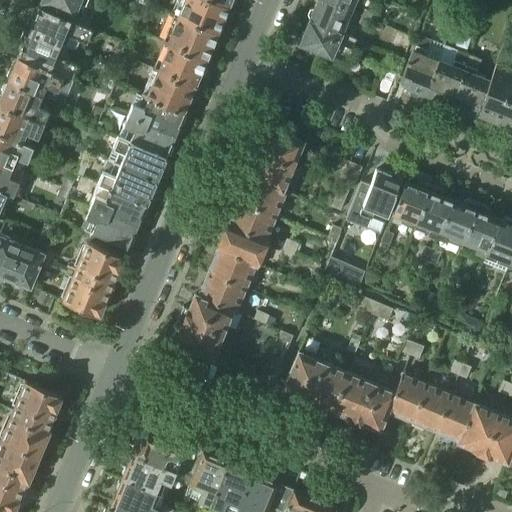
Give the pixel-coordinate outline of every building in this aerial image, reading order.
[(85,7),(87,0),(40,0),(41,0),(40,3),(73,17),(78,4),(85,7)] [(142,18),(149,0),(135,0),(136,1),(137,3),(133,14),(142,18)] [(216,0),(183,0),(177,15),(218,31),(229,5),(216,0)] [(352,10),(327,0),(317,0),(315,7),(310,8),(308,14),(310,17),(309,19),(343,32),(352,10)] [(327,0),(352,10),(356,0),(327,0)] [(363,6),(361,13),(376,20),(379,13),(363,6)] [(93,29),(39,7),(33,20),(29,20),(26,26),(29,31),(28,32),(67,48),(75,51),(80,40),(87,43),(93,29)] [(414,20),(417,11),(409,8),(405,17),(414,20)] [(373,27),(376,20),(361,13),(357,21),(373,27)] [(133,14),(129,26),(138,29),(142,18),(133,14)] [(90,20),(78,15),(75,21),(87,27),(90,20)] [(166,41),(169,43),(207,58),(218,31),(177,15),(173,25),(165,22),(160,34),(168,37),(166,41)] [(349,34),(343,32),(309,19),(301,39),(304,45),(348,64),(349,61),(348,60),(358,38),(349,34)] [(511,21),(503,44),(511,47),(511,21)] [(139,29),(146,31),(148,25),(142,22),(139,29)] [(72,79),(77,65),(71,62),(67,48),(28,32),(24,33),(21,39),(23,43),(18,57),(62,75),(72,79)] [(423,93),(423,92),(425,93),(445,44),(432,39),(419,34),(400,83),(409,86),(409,88),(411,92),(418,95),(423,93)] [(111,62),(122,66),(131,45),(120,40),(111,62)] [(169,43),(158,69),(196,84),(207,58),(169,43)] [(441,99),(451,103),(471,54),(445,44),(425,93),(428,94),(427,96),(429,98),(436,101),(440,101),(441,99)] [(133,59),(137,50),(130,47),(127,56),(133,59)] [(403,58),(390,53),(385,68),(398,72),(403,58)] [(476,113),(490,79),(476,73),(482,59),(471,54),(451,103),(461,107),(459,109),(462,112),(469,115),(473,114),(474,112),(476,113)] [(8,80),(7,81),(42,95),(47,85),(57,89),(62,75),(18,57),(13,69),(9,70),(7,76),(8,80)] [(490,79),(476,113),(511,127),(511,67),(497,61),(490,79)] [(118,73),(106,69),(99,89),(110,94),(118,73)] [(184,112),(196,84),(158,69),(147,96),(148,97),(184,112)] [(129,78),(121,75),(118,81),(127,84),(129,78)] [(39,104),(42,95),(7,81),(7,82),(4,83),(1,90),(2,94),(0,98),(0,106),(43,124),(49,109),(39,104)] [(133,103),(129,114),(175,133),(179,124),(184,123),(187,116),(184,113),(184,112),(148,97),(147,96),(138,92),(133,103)] [(94,105),(90,114),(100,119),(104,110),(94,105)] [(0,133),(23,143),(23,142),(27,144),(31,134),(37,137),(43,124),(0,106),(0,133)] [(86,123),(96,128),(100,119),(90,114),(86,123)] [(174,146),(172,142),(175,133),(129,114),(120,136),(131,140),(130,140),(166,155),(168,151),(172,151),(174,146)] [(250,147),(293,165),(303,141),(266,125),(260,139),(254,137),(250,147)] [(27,144),(23,142),(23,143),(0,133),(0,161),(22,171),(33,146),(27,144)] [(165,169),(162,165),(166,155),(130,140),(131,140),(120,136),(119,135),(109,159),(157,178),(157,176),(162,175),(165,169)] [(81,137),(76,151),(84,154),(90,141),(81,137)] [(246,174),(250,176),(283,189),(293,165),(250,147),(246,157),(252,159),(246,174)] [(159,184),(156,180),(157,178),(109,159),(99,183),(110,188),(110,187),(147,202),(151,192),(156,192),(159,184)] [(0,190),(6,193),(12,195),(22,171),(0,161),(0,190)] [(350,186),(353,188),(362,166),(350,161),(341,183),(350,186)] [(347,218),(381,232),(401,178),(377,169),(372,184),(362,180),(347,218)] [(250,176),(240,200),(277,215),(287,191),(283,189),(250,176)] [(74,181),(64,177),(61,186),(70,190),(72,184),(74,181)] [(415,223),(430,184),(419,179),(417,185),(405,180),(390,218),(400,222),(402,218),(415,223)] [(338,190),(347,194),(350,186),(341,183),(338,190)] [(68,196),(91,205),(138,224),(142,214),(146,214),(149,207),(146,203),(147,202),(110,187),(110,188),(106,198),(72,184),(70,190),(68,196)] [(430,184),(415,223),(430,229),(428,233),(437,237),(452,199),(440,194),(443,189),(430,184)] [(66,199),(68,196),(70,190),(61,186),(57,195),(66,199)] [(335,198),(344,202),(347,194),(338,190),(335,198)] [(35,205),(17,197),(15,203),(33,211),(35,205)] [(344,202),(335,198),(332,206),(341,209),(344,202)] [(463,203),(452,199),(437,237),(447,241),(449,237),(463,242),(478,202),(466,198),(463,203)] [(240,200),(230,222),(230,223),(268,238),(277,215),(240,200)] [(478,202),(463,242),(476,248),(475,252),(485,256),(500,217),(488,213),(490,207),(478,202)] [(81,227),(92,231),(128,246),(129,244),(134,244),(136,237),(134,233),(138,224),(91,205),(81,227)] [(507,267),(511,253),(511,222),(500,217),(485,256),(483,261),(506,270),(507,267)] [(269,238),(268,238),(230,223),(230,222),(229,222),(218,247),(219,248),(257,263),(257,264),(258,264),(269,238)] [(333,224),(328,236),(336,240),(342,228),(333,224)] [(386,229),(381,242),(390,245),(395,233),(386,229)] [(92,231),(89,240),(125,255),(128,246),(92,231)] [(5,277),(7,278),(21,243),(0,234),(0,278),(2,279),(5,277)] [(284,246),(299,251),(302,243),(288,237),(284,246)] [(112,285),(125,255),(89,240),(77,270),(112,285)] [(29,287),(38,266),(44,253),(21,243),(7,278),(10,279),(11,283),(17,285),(20,283),(29,287)] [(299,251),(284,246),(281,254),(295,260),(299,251)] [(430,263),(435,250),(427,247),(421,259),(430,263)] [(257,263),(219,248),(209,272),(247,287),(257,264),(257,263)] [(443,254),(435,250),(430,263),(438,267),(443,254)] [(45,251),(44,253),(38,266),(49,270),(55,255),(45,251)] [(350,263),(332,256),(325,270),(346,279),(352,264),(350,263)] [(100,314),(112,285),(77,270),(64,299),(100,314)] [(274,270),(271,278),(283,283),(286,276),(274,270)] [(209,272),(200,295),(233,309),(237,311),(247,287),(209,272)] [(418,286),(413,300),(430,306),(435,292),(418,286)] [(233,309),(200,295),(196,293),(190,308),(185,305),(180,316),(223,334),(233,309)] [(355,306),(360,308),(357,316),(359,322),(366,325),(371,313),(376,301),(360,294),(355,306)] [(371,313),(388,320),(393,308),(376,301),(371,313)] [(442,320),(449,306),(440,302),(433,316),(442,320)] [(258,309),(254,318),(266,323),(270,314),(258,309)] [(484,321),(462,312),(457,324),(478,334),(484,321)] [(213,358),(223,334),(180,316),(176,326),(182,328),(176,342),(213,358)] [(281,329),(277,338),(290,343),(293,334),(282,330),(281,329)] [(360,341),(352,337),(347,349),(355,353),(360,341)] [(286,351),(290,343),(277,338),(274,346),(286,351)] [(408,342),(403,354),(411,358),(417,346),(408,342)] [(286,351),(274,346),(271,354),(283,359),(286,351)] [(425,349),(417,346),(411,358),(420,361),(425,349)] [(296,399),(306,403),(324,361),(299,350),(284,387),(298,393),(296,399)] [(261,378),(275,384),(285,360),(283,359),(271,354),(261,378)] [(450,370),(458,374),(463,362),(455,358),(450,370)] [(348,371),(324,361),(306,403),(316,408),(319,402),(333,408),(348,371)] [(471,365),(463,362),(458,374),(466,377),(471,365)] [(372,381),(348,371),(333,408),(346,414),(344,419),(354,423),(372,381)] [(404,373),(396,391),(389,409),(412,419),(427,383),(404,373)] [(511,382),(503,379),(498,391),(507,394),(511,382)] [(27,380),(15,408),(50,422),(61,394),(27,380)] [(389,409),(396,391),(372,381),(354,423),(364,427),(366,422),(381,428),(389,409)] [(451,393),(427,383),(412,419),(436,429),(451,393)] [(436,429),(460,439),(475,403),(451,393),(436,429)] [(476,401),(475,403),(460,439),(459,441),(483,451),(500,412),(476,401)] [(15,408),(3,437),(39,453),(49,429),(47,428),(50,422),(15,408)] [(509,460),(511,452),(511,416),(500,412),(483,451),(508,461),(508,460),(509,460)] [(132,452),(133,452),(176,470),(192,477),(195,469),(203,449),(174,437),(174,435),(173,435),(171,432),(163,429),(161,430),(159,429),(159,428),(145,422),(144,424),(142,423),(142,425),(139,426),(140,429),(138,433),(135,434),(136,437),(135,439),(137,440),(132,452)] [(3,437),(0,443),(0,471),(25,482),(26,479),(28,480),(39,453),(3,437)] [(199,497),(211,502),(228,459),(217,455),(216,452),(210,449),(206,450),(203,449),(195,469),(192,477),(189,483),(202,488),(199,497)] [(124,474),(123,475),(157,489),(162,477),(172,481),(176,470),(133,452),(128,464),(125,465),(123,471),(124,474)] [(227,498),(238,503),(252,470),(251,466),(244,464),(241,465),(228,459),(211,502),(223,507),(227,498)] [(277,480),(252,470),(238,503),(234,511),(264,511),(267,506),(269,500),(277,480)] [(0,506),(12,511),(25,482),(0,471),(0,506)] [(128,511),(130,508),(140,511),(158,511),(161,506),(152,502),(157,489),(123,475),(122,478),(119,479),(117,486),(118,489),(113,500),(110,507),(105,508),(103,511),(128,511)] [(280,511),(336,511),(337,510),(337,508),(338,505),(277,480),(269,500),(267,506),(280,511)]
